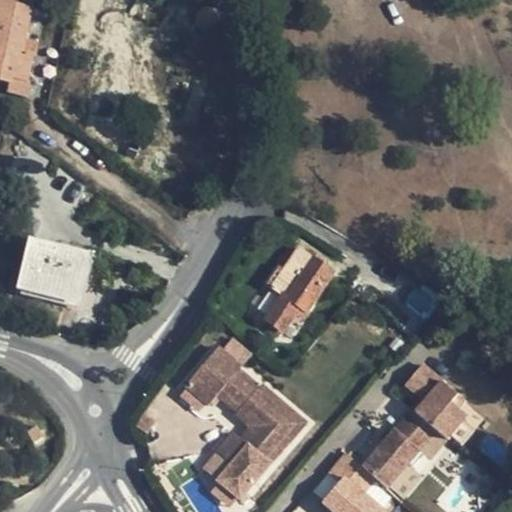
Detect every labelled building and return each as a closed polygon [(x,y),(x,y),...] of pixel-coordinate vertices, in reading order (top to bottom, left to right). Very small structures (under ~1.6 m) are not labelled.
[(22,49),(25,35),(31,0),(0,0),(0,78),(12,81),(13,77),(27,80),(33,51),(22,49)] [(39,39),(25,35),(22,49),(33,51),(36,52),(39,39)] [(122,58),(92,50),(89,64),(118,72),(122,58)] [(29,81),(27,80),(13,77),(12,81),(10,92),(26,96),(29,81)] [(6,153),(29,165),(34,154),(20,147),(20,144),(11,139),(6,153)] [(29,165),(24,177),(37,184),(43,171),(29,165)] [(87,255),(34,241),(22,284),(75,299),(87,255)] [(283,297),(266,322),(283,333),(294,316),(298,310),(305,314),(333,274),(299,250),(272,290),(283,297)] [(301,320),(305,314),(298,310),(294,316),(301,320)] [(278,339),(283,333),(266,322),(262,328),(278,339)] [(241,370),(218,351),(186,389),(209,408),(218,397),(239,372),(241,370)] [(458,398),(422,367),(405,387),(422,401),(425,404),(415,416),(436,433),(446,442),(450,438),(463,423),(466,418),(459,412),(451,405),(458,398)] [(259,390),(239,372),(218,397),(238,414),(259,390)] [(292,413),(261,387),(259,390),(238,414),(237,416),(257,433),(245,447),(234,437),(218,456),(231,467),(217,484),(240,503),(270,468),(268,466),(280,453),(281,454),(304,428),(290,415),(292,413)] [(465,404),(458,398),(451,405),(459,412),(465,404)] [(425,404),(422,401),(412,413),(413,414),(415,416),(425,404)] [(415,416),(413,414),(363,471),(376,482),(386,491),(408,466),(405,463),(416,450),(419,453),(436,433),(415,416)] [(474,432),(463,423),(450,438),(461,448),(474,432)] [(419,453),(416,450),(405,463),(408,466),(412,469),(423,456),(419,453)] [(363,471),(346,457),(330,476),(340,485),(352,495),(339,511),(380,511),(363,497),(376,482),(363,471)] [(352,495),(340,485),(322,505),(331,511),(339,511),(352,495)]
